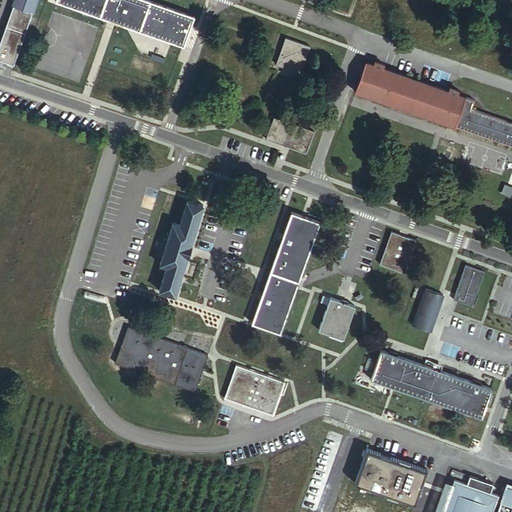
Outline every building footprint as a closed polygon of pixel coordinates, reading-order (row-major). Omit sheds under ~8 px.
[(16,0),(0,48),(0,63),(13,69),(36,0),(16,0)] [(58,0),(57,3),(182,46),(192,16),(146,0),(58,0)] [(309,46),(286,38),(277,65),(300,73),(309,46)] [(373,61),(365,59),(355,89),(511,141),(511,119),(472,106),(474,96),(458,90),(459,87),(451,84),(449,88),(380,64),(382,60),(373,58),(373,61)] [(312,130),(274,117),(266,140),(304,153),(312,130)] [(177,296),(206,205),(191,200),(184,223),(175,221),(170,236),(164,234),(160,248),(165,250),(161,263),(171,266),(163,292),(177,296)] [(278,330),(317,219),(289,209),(250,320),(278,330)] [(417,239),(391,230),(381,262),(406,272),(417,239)] [(484,273),(467,266),(454,301),(472,307),(484,273)] [(443,294),(425,289),(416,317),(433,323),(443,294)] [(353,305),(327,295),(316,327),(343,337),(353,305)] [(209,353),(129,325),(116,362),(196,390),(209,353)] [(370,378),(480,418),(491,391),(380,350),(370,378)] [(287,380),(237,363),(226,395),(276,412),(287,380)] [(342,441),(328,435),(302,505),(316,511),(342,441)] [(430,469),(369,446),(356,482),(416,505),(430,469)] [(490,511),(492,508),(497,495),(489,491),(492,483),(470,475),(467,483),(454,479),(442,511),(490,511)] [(496,509),(492,508),(490,511),(511,511),(511,487),(504,485),(496,509)]
